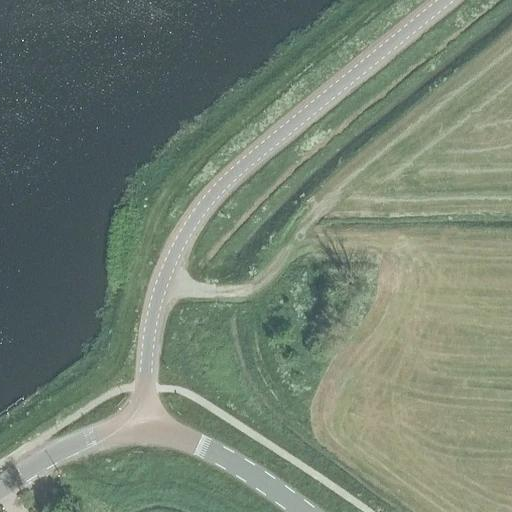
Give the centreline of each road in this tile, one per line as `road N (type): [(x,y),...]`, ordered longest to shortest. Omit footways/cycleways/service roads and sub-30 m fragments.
road 1 (tertiary): [(140,425),(155,302),(184,231),(245,160),(440,0)]
road 2 (tertiary): [(301,511),(205,448),(140,425)]
road 3 (tertiary): [(0,486),(91,433),(140,425)]
